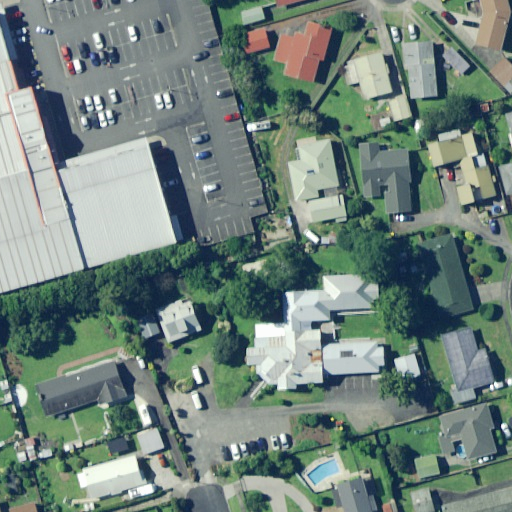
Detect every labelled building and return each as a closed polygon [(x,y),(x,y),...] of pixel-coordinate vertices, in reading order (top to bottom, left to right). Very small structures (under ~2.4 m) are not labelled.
[(304,0),(274,0),(278,9),(304,0)] [(510,13),(506,0),(471,0),(476,19),(481,21),(474,44),(497,51),(510,13)] [(265,20),(261,7),(241,13),(244,25),(265,20)] [(0,297),(191,245),(166,154),(52,185),(6,20),(0,21),(0,297)] [(331,29),(305,22),(301,37),(281,32),(274,60),(286,64),(283,75),(313,83),(319,60),(322,61),(331,29)] [(269,47),(263,28),(240,36),(246,55),(269,47)] [(437,96),(431,42),(403,45),(406,65),(408,64),(411,99),(437,96)] [(469,67),(451,48),(442,56),(460,75),(469,67)] [(397,90),(385,52),(340,66),(347,86),(359,82),(364,100),(397,90)] [(511,66),(504,59),(489,73),(503,87),(508,82),(511,86),(511,66)] [(412,116),(406,97),(388,102),(394,122),(412,116)] [(511,112),(505,115),(511,144),(511,164),(499,167),(506,195),(511,193),(511,112)] [(479,153),(474,133),(426,146),(432,168),(460,160),(466,185),(455,188),(460,206),(498,196),(489,163),(485,164),(482,152),(479,153)] [(337,186),(328,138),(298,144),(301,161),(287,163),(294,202),(319,197),(317,189),(337,186)] [(380,153),(379,143),(357,146),(364,199),(384,196),(387,214),(412,211),(404,150),(380,153)] [(345,216),(341,196),(310,202),(314,223),(345,216)] [(472,310),(450,235),(417,244),(439,319),(472,310)] [(378,294),(377,275),(325,277),(325,290),(283,293),(284,324),(255,325),(256,348),(248,349),(249,366),(256,365),(257,369),(270,379),(278,379),(278,390),(297,389),(297,384),(324,383),(323,375),(385,372),(383,341),(321,345),(320,331),(312,331),(311,321),(331,320),(330,310),(378,308),(378,294)] [(156,310),(165,332),(169,343),(203,330),(191,297),(156,310)] [(477,354),(470,330),(441,338),(455,389),(451,391),(455,405),(476,399),(473,388),(494,383),(485,352),(477,354)] [(422,376),(413,353),(394,361),(402,383),(422,376)] [(121,382),(114,361),(35,387),(45,418),(97,401),(99,406),(126,397),(121,382)] [(491,426),(485,404),(439,417),(444,437),(438,438),(442,455),(454,452),(451,442),(461,440),(466,461),(495,453),(488,427),(491,426)] [(159,447),(153,431),(137,436),(142,452),(159,447)] [(438,474),(434,455),(414,460),(418,479),(438,474)] [(143,487),(135,457),(83,470),(91,500),(143,487)] [(375,511),(375,510),(370,495),(367,496),(361,477),(329,487),(336,509),(345,506),(344,511),(375,511)] [(511,511),(511,488),(511,487),(441,506),(442,511),(511,511)] [(432,511),(433,511),(426,489),(410,493),(415,511),(432,511)] [(34,511),(32,503),(8,510),(8,511),(34,511)] [(396,511),(394,503),(382,507),(383,511),(396,511)]
